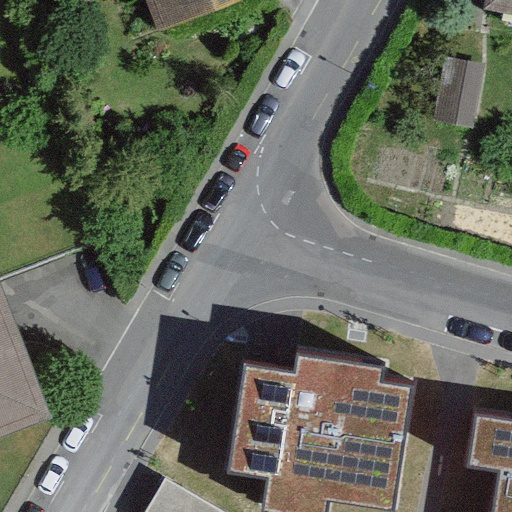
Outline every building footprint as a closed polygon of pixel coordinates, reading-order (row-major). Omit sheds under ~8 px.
[(129,0),(140,30),(220,0),(129,0)] [(511,0),(485,0),(483,19),(511,23),(511,0)] [(0,307),(0,433),(42,418),(0,307)] [(387,484),(407,361),(380,356),(382,344),(297,330),(295,343),(249,335),(231,444),(267,450),(264,465),(387,484)] [(511,511),(511,403),(479,397),(471,452),(503,457),(494,511),(511,511)] [(235,511),(166,478),(149,511),(235,511)]
